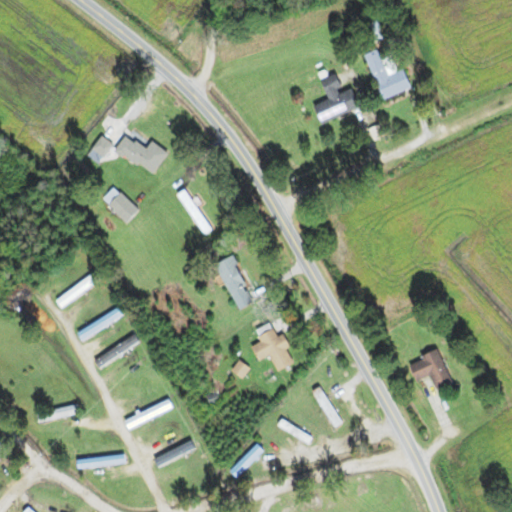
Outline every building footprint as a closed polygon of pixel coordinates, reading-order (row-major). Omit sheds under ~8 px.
[(373,45),(389,39),(382,20),(366,26),(373,45)] [(410,70),(394,76),(383,49),(369,55),(387,100),(417,88),(410,70)] [(367,109),(360,89),(349,93),(342,74),(327,80),(334,100),(318,106),(325,124),(367,109)] [(152,147),(131,133),(120,149),(158,174),(172,152),(156,141),(152,147)] [(117,145),(106,136),(96,148),(107,157),(117,145)] [(143,210),(125,192),(113,204),(131,222),(143,210)] [(242,310),(260,302),(238,256),(220,264),(242,310)] [(60,301),(68,309),(98,280),(91,272),(60,301)] [(258,345),(265,359),(272,356),(280,372),(298,363),(291,349),(295,347),(288,333),(282,336),(278,327),(262,335),(265,341),(258,345)] [(458,380),(441,349),(415,363),(424,380),(435,374),(443,388),(458,380)] [(346,422),(325,386),(314,392),(336,428),(346,422)] [(83,413),(81,403),(38,414),(40,423),(83,413)] [(316,437),(287,417),(281,425),(311,446),(316,437)]
